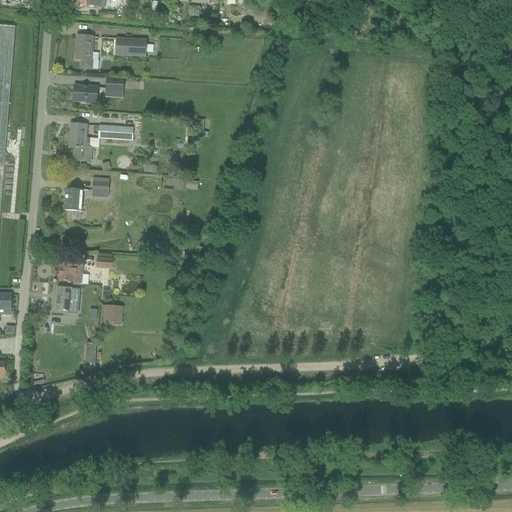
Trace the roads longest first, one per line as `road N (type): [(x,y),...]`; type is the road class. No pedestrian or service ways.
road 1 (unclassified): [(23,511),(128,497),(511,486)]
road 2 (residential): [(18,422),(50,0)]
road 3 (track): [(18,422),(69,387),(140,374),(408,364)]
